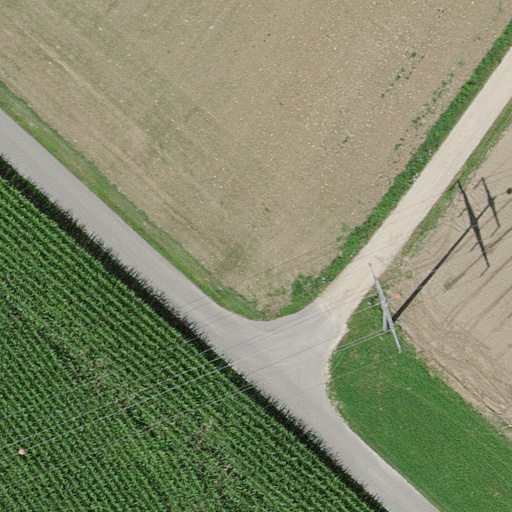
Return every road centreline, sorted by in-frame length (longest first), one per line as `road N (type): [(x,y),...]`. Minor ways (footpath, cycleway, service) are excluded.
road 1 (residential): [(419,511),(0,129)]
road 2 (track): [(277,380),(511,73)]
